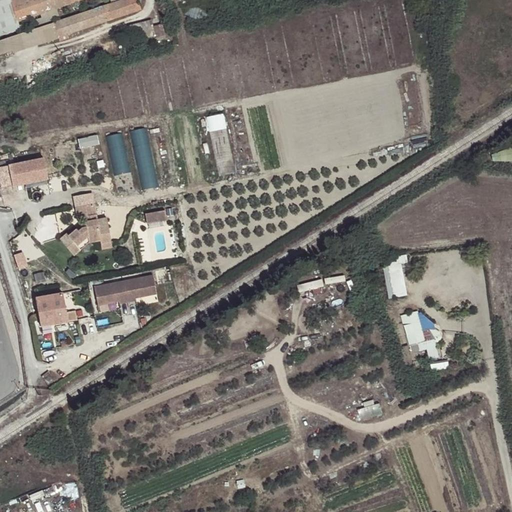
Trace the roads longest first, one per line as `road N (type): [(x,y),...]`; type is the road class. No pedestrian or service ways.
road 1 (track): [(150,0),(128,21),(0,67)]
road 2 (unclassified): [(511,486),(489,359)]
road 3 (unknown): [(30,370),(124,324),(129,307)]
